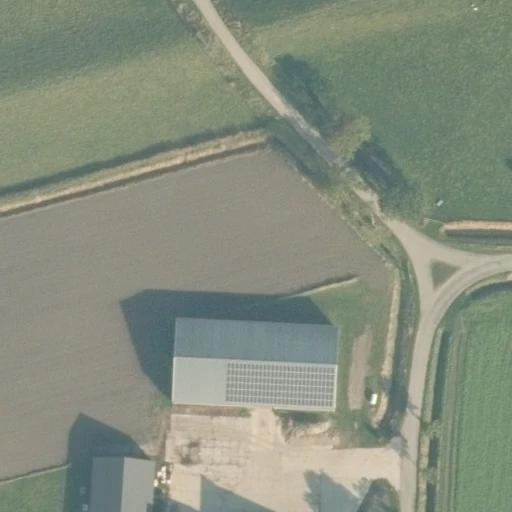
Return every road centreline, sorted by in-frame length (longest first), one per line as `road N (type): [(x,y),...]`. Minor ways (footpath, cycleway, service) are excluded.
road 1 (unclassified): [(199,0),(249,75),(412,242)]
road 2 (unclassified): [(425,321),(407,511)]
